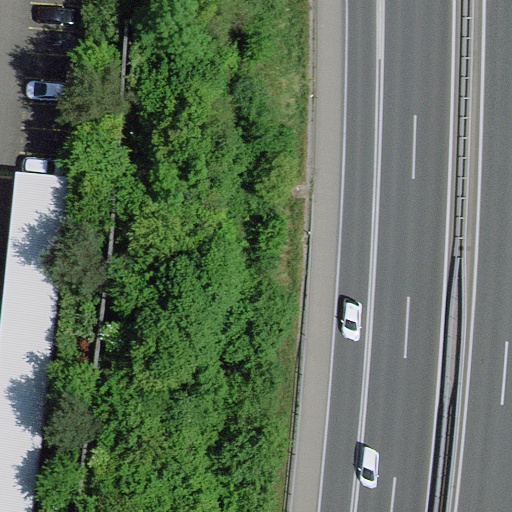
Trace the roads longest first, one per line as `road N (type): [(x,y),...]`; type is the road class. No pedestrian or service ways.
road 1 (motorway): [(416,0),(390,511)]
road 2 (motorway): [(364,0),(355,511)]
road 3 (motorway): [(494,511),(511,315)]
